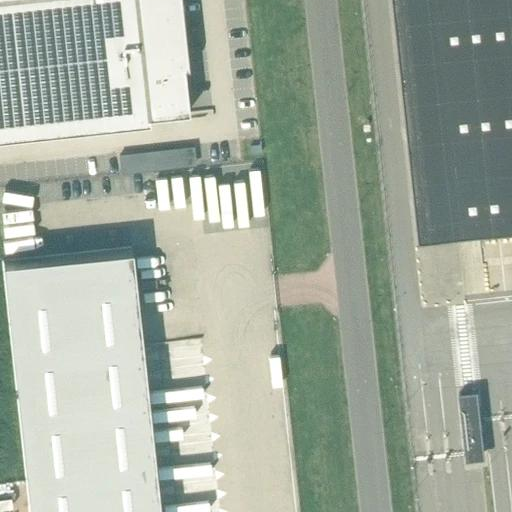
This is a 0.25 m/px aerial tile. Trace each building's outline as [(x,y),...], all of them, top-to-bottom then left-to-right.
[(0,0),(0,138),(149,122),(148,116),(188,112),(183,67),(188,67),(187,59),(182,59),(176,0),(0,0)] [(511,0),(396,0),(421,232),(511,222),(511,0)] [(165,155),(133,157),(133,151),(122,151),(123,168),(196,166),(195,150),(165,151),(165,155)] [(159,511),(131,248),(3,262),(29,511),(159,511)] [(461,393),(459,393),(463,427),(466,454),(484,452),(481,425),(482,425),(478,391),(476,391),(476,398),(462,400),(461,393)]
